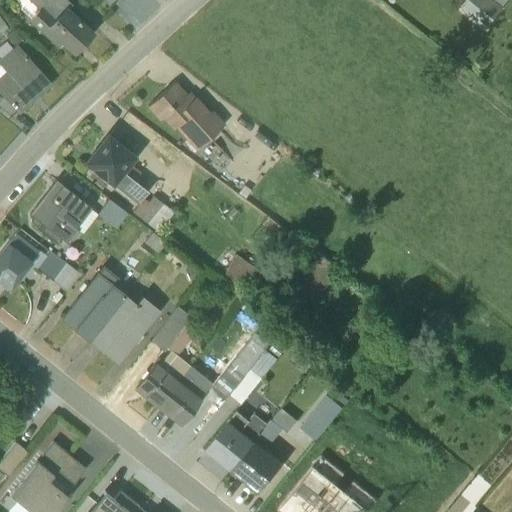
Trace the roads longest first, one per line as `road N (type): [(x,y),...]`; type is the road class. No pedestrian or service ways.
road 1 (residential): [(216,511),(0,335)]
road 2 (residential): [(0,187),(43,136),(190,0)]
